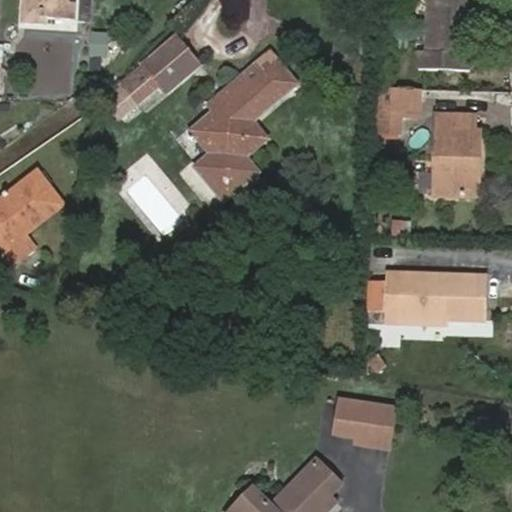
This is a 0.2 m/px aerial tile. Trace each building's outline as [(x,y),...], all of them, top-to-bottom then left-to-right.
[(26,0),(26,7),(50,8),(50,17),(75,19),(76,3),(70,2),(70,0),(26,0)] [(474,0),(429,0),(429,23),(481,26),(482,7),(474,6),(474,0)] [(50,8),(26,7),(25,22),(49,24),(50,17),(50,8)] [(481,26),(429,23),(428,53),(418,53),(418,69),(471,71),(473,38),(481,38),(481,26)] [(146,66),(123,85),(138,104),(161,85),(166,91),(199,63),(177,37),(145,64),(146,66)] [(217,111),(195,130),(214,154),(200,167),(226,199),(259,170),(247,155),(268,138),(254,120),(297,83),(278,60),(260,74),(256,68),(213,105),(217,111)] [(407,88),(375,87),(374,114),(401,115),(407,115),(407,88)] [(401,115),(374,114),(373,131),(400,133),(401,115)] [(476,157),(482,157),(483,131),(477,131),(478,116),(439,114),(437,193),(475,195),(476,157)] [(39,173),(8,197),(10,201),(0,209),(0,237),(8,248),(2,252),(14,267),(37,249),(27,234),(63,204),(39,173)] [(0,209),(10,201),(8,197),(0,202),(0,249),(2,252),(8,248),(0,237),(0,209)] [(385,204),(370,203),(369,222),(384,223),(385,204)] [(384,223),(369,222),(368,242),(383,242),(384,223)] [(392,273),(392,279),(390,316),(449,318),(485,318),(487,276),(392,273)] [(367,279),(365,315),(390,316),(392,279),(367,279)] [(449,318),(390,316),(390,323),(449,325),(449,318)] [(399,408),(342,400),(337,435),(358,439),(357,445),(393,450),(399,408)] [(256,488),(239,505),(245,511),(327,511),(336,503),(331,497),(343,485),(319,460),(273,506),(256,488)]
